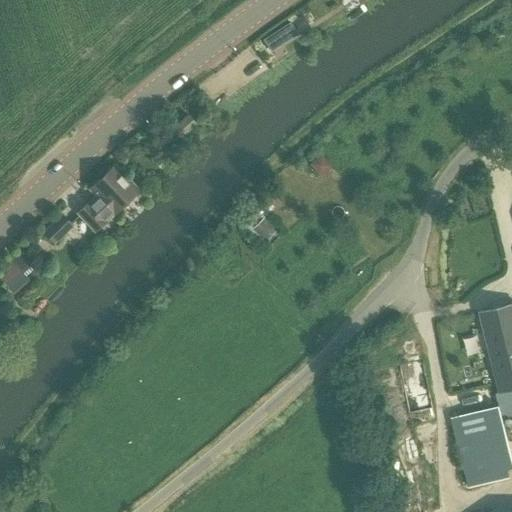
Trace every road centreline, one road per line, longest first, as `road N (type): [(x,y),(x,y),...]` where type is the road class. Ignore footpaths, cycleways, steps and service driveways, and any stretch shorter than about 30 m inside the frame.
road 1 (unclassified): [(511,131),(455,169),(403,285),(142,511)]
road 2 (secondary): [(278,0),(157,84),(0,226)]
